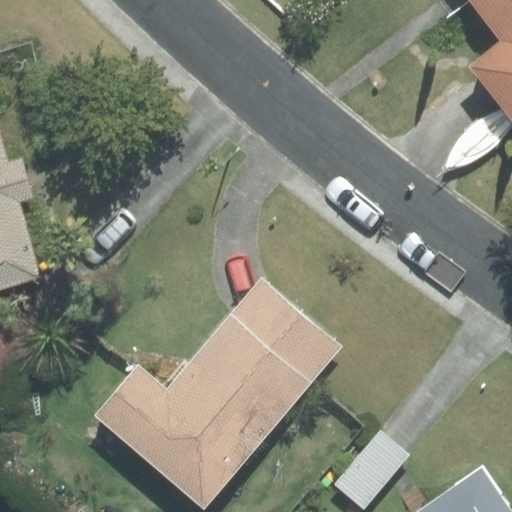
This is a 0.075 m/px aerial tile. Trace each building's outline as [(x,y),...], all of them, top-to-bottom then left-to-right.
[(511,0),(483,0),(511,34),(481,59),(511,96),(511,0)] [(0,108),(0,289),(48,276),(29,209),(45,204),(32,156),(15,161),(0,108)] [(149,365),(111,408),(220,503),(359,344),(273,269),(172,385),(149,365)] [(0,389),(40,347),(0,308),(0,389)] [(420,456),(383,425),(337,480),(374,511),(420,456)] [(511,511),(511,496),(488,463),(419,511),(511,511)]
